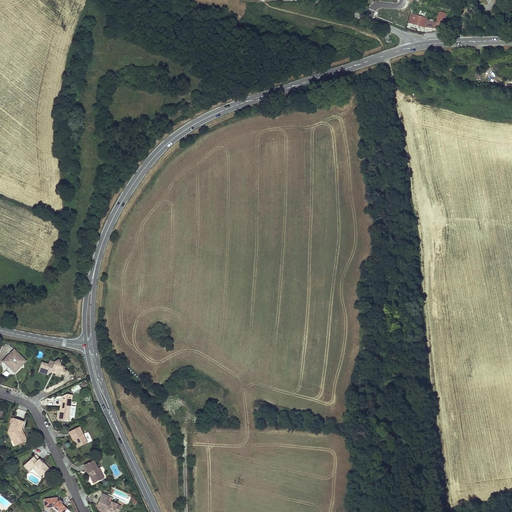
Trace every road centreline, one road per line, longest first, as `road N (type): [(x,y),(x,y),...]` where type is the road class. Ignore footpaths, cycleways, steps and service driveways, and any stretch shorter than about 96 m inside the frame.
road 1 (tertiary): [(412,47),(218,111),(184,130),(126,193),(97,256)]
road 2 (residential): [(81,511),(34,411),(0,394)]
